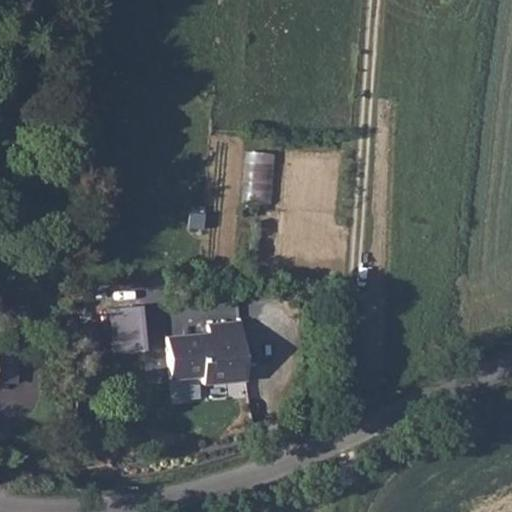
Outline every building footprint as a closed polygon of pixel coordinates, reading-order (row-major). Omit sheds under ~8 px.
[(397,42),(430,45),(432,22),(399,19),(397,42)] [(267,202),(268,154),(244,153),(243,202),(267,202)] [(107,311),(107,351),(140,351),(140,312),(107,311)] [(220,372),(238,371),(233,317),(197,319),(198,332),(154,338),(159,379),(193,377),(195,386),(220,383),(220,372)] [(240,380),(238,371),(220,372),(220,383),(240,380)]
